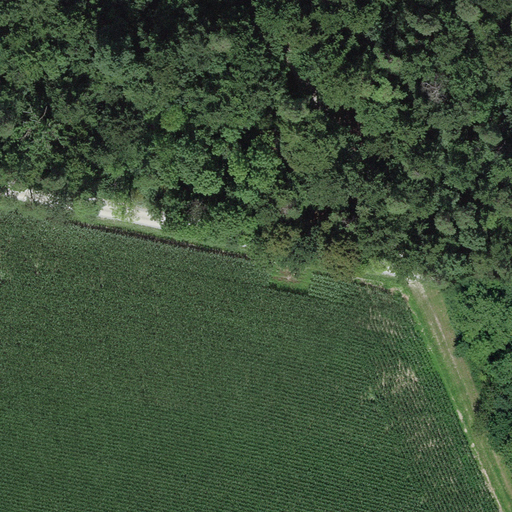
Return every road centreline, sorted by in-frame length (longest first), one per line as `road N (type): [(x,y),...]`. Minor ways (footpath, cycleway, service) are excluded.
road 1 (track): [(0,190),(511,290)]
road 2 (track): [(266,0),(374,234),(401,268)]
